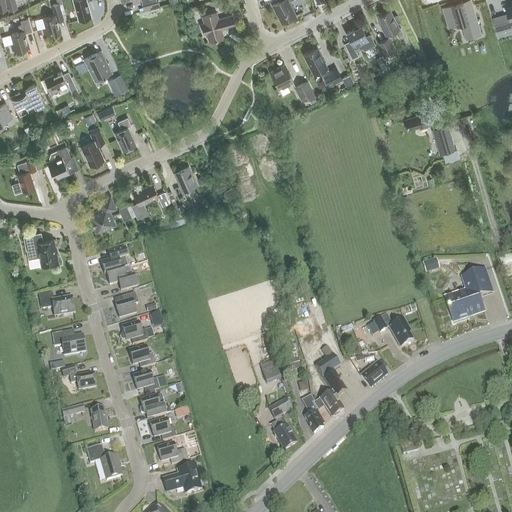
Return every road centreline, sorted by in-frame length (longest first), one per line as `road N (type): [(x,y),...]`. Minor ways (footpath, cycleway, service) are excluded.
road 1 (secondary): [(254,511),(387,387),(423,363),(511,330)]
road 2 (residential): [(68,211),(138,470),(138,488),(119,511)]
road 3 (residential): [(68,211),(87,188),(209,130),(240,69),(262,50)]
road 4 (residential): [(0,80),(101,29),(111,0)]
